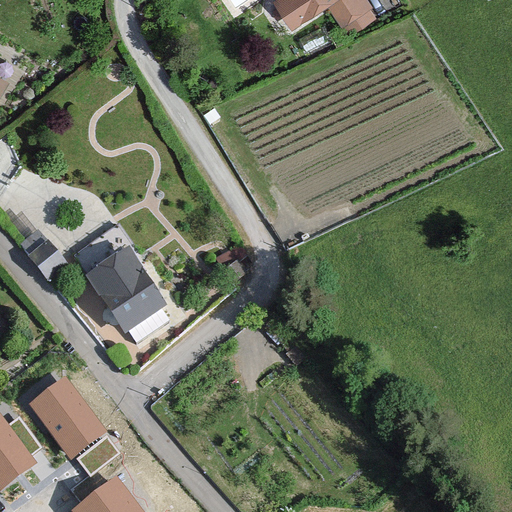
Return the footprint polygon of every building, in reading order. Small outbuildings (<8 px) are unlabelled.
[(321,0),(280,0),(292,18),(321,0)] [(365,0),(330,0),(343,20),(368,4),(365,0)] [(140,259),(118,227),(73,258),(123,332),(160,308),(139,277),(144,274),(136,261),(140,259)] [(43,279),(62,265),(45,244),(27,259),(43,279)] [(246,271),(240,263),(229,272),(235,280),(246,271)]
